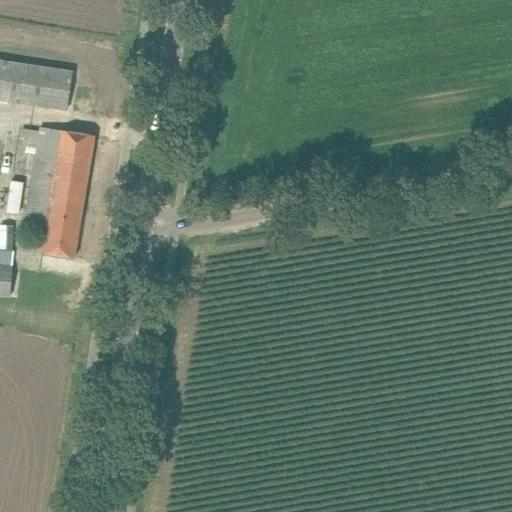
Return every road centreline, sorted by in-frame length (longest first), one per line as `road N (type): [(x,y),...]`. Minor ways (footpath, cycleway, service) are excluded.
road 1 (unclassified): [(144,223),(222,220),(511,168)]
road 2 (tertiary): [(99,511),(144,223)]
road 3 (tertiary): [(144,223),(181,0)]
